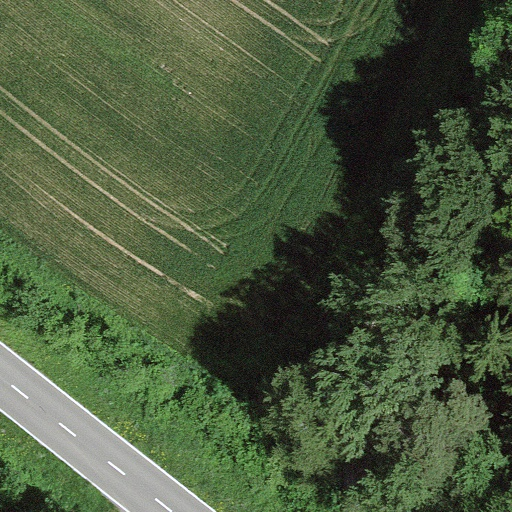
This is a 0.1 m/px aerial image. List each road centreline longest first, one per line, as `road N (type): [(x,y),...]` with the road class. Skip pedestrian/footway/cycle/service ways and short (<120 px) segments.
road 1 (track): [(394,511),(511,121)]
road 2 (tertiary): [(0,379),(171,511)]
